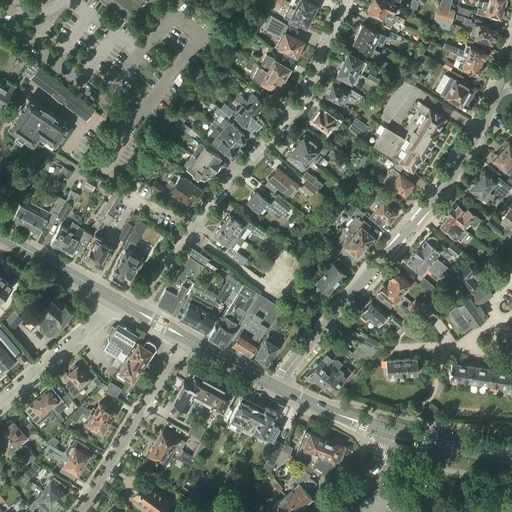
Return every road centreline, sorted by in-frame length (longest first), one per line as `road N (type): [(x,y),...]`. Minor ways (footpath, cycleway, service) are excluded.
road 1 (tertiary): [(273,385),(441,189),(499,84)]
road 2 (residential): [(136,311),(201,214),(296,108),(344,0)]
road 3 (residential): [(81,511),(184,338)]
road 4 (residential): [(0,402),(115,300)]
road 5 (primary): [(115,300),(0,235)]
road 6 (primary): [(392,432),(273,385)]
road 7 (primary): [(511,454),(392,432)]
